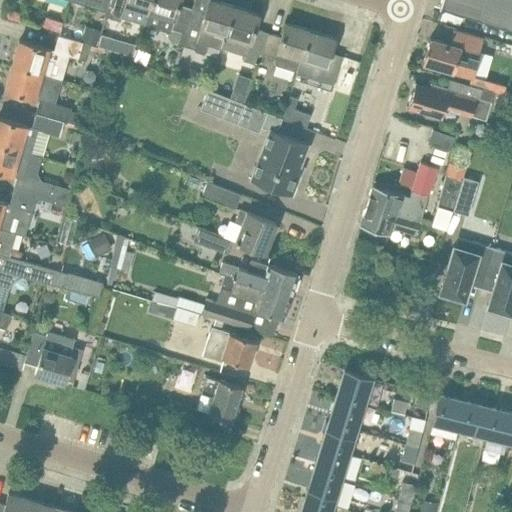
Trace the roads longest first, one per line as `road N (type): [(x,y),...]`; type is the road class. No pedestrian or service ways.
road 1 (residential): [(407,12),(312,318)]
road 2 (residential): [(253,511),(0,436)]
road 3 (residential): [(511,369),(312,318)]
road 4 (residential): [(312,318),(253,511)]
